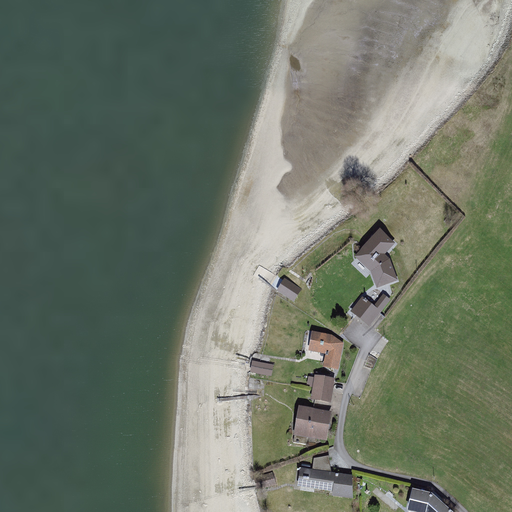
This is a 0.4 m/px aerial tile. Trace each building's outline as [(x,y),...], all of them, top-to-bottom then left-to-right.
[(380,230),(355,258),(371,273),(376,291),(399,284),(390,261),(386,256),(397,245),(380,230)] [(302,292),(285,281),(277,294),(295,304),(302,292)] [(364,300),(353,314),(371,328),(390,303),(385,299),(377,310),(364,300)] [(335,338),(311,334),(307,354),(325,357),(323,369),(339,372),(344,345),(335,338)] [(273,367),(252,365),(251,375),(272,378),(273,367)] [(334,382),(314,378),(311,402),(330,405),(334,382)] [(330,413),(298,409),(294,438),(326,442),(330,413)] [(355,476),(300,469),(297,490),(333,494),(332,498),(352,500),(355,476)] [(274,477),(254,482),(256,493),(277,488),(274,477)] [(450,511),(429,495),(410,493),(406,511),(450,511)]
